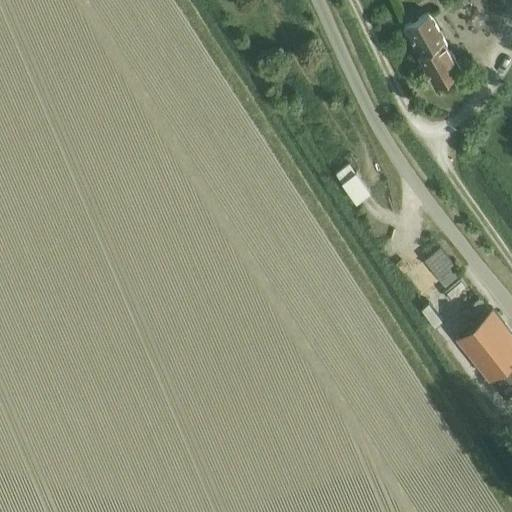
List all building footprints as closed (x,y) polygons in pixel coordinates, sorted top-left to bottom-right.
[(450,11),(465,3),(468,1),(467,0),(448,0),(445,2),(450,11)] [(436,85),(461,70),(429,12),(404,25),(420,53),(419,54),(436,85)] [(349,161),(336,171),(338,173),(357,199),(370,190),(368,188),(349,161)] [(445,284),(461,272),(440,245),(425,257),(445,284)] [(511,332),(492,306),(457,334),(490,376),(504,365),(511,375),(511,332)]
